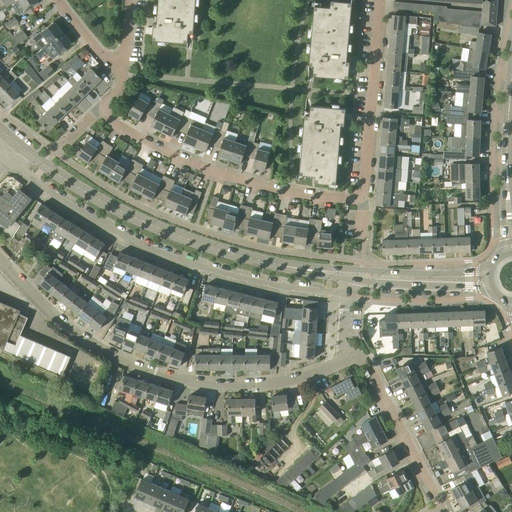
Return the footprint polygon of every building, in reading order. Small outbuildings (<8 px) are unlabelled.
[(16,0),(12,3),(16,11),(19,15),(24,11),(24,12),(32,6),(37,2),(36,0),(16,0)] [(158,0),(157,23),(154,23),(152,40),(188,43),(189,33),(194,34),(196,0),(158,0)] [(496,26),(498,0),(483,0),(482,12),(481,25),(496,26)] [(313,76),(335,78),(349,79),(350,62),(347,62),(352,3),(335,1),(335,2),(331,1),(330,8),(315,6),(309,65),(314,66),(313,76)] [(394,2),(393,9),(435,13),(434,21),(461,25),(479,29),(479,27),(480,27),(480,25),(481,25),(482,12),(481,11),(446,8),(446,7),(394,2)] [(411,21),(411,16),(406,16),(393,15),(391,34),(404,35),(405,20),(411,21)] [(5,24),(8,29),(18,23),(14,18),(5,24)] [(41,50),(62,33),(61,31),(62,31),(58,26),(57,27),(53,22),(32,39),(36,43),(41,50)] [(479,33),(479,29),(461,25),(460,32),(478,35),(477,42),(471,41),(470,49),(489,52),(492,35),(479,33)] [(421,27),(420,35),(429,36),(430,28),(421,27)] [(11,38),(16,45),(27,37),(22,30),(11,38)] [(65,50),(64,48),(70,43),(62,33),(41,50),(37,53),(41,57),(47,51),(52,57),(59,51),(61,53),(65,50)] [(408,53),(409,49),(410,35),(404,35),(391,34),(390,52),(408,53)] [(429,55),(430,37),(423,36),(421,55),(429,55)] [(10,49),(16,56),(21,52),(15,45),(10,49)] [(78,53),(81,58),(89,53),(86,48),(78,53)] [(486,70),(489,52),(470,49),(468,62),(462,61),(462,60),(453,58),(451,69),(460,71),(466,71),(467,71),(478,73),(479,68),(486,70)] [(390,52),(388,70),(401,72),(407,72),(408,57),(408,53),(390,52)] [(69,61),(72,65),(80,58),(77,55),(75,57),(74,56),(69,61)] [(63,72),(72,65),(69,61),(60,68),(63,72)] [(42,70),(39,73),(38,73),(44,80),(54,72),(49,65),(42,70)] [(29,66),(24,71),(29,77),(34,72),(29,66)] [(84,66),(77,69),(80,74),(87,71),(84,66)] [(82,77),(92,88),(101,79),(90,68),(82,77)] [(15,78),(19,75),(12,69),(9,72),(15,78)] [(399,90),(401,72),(388,70),(386,89),(399,90)] [(454,70),(454,79),(471,80),(471,76),(478,77),(478,73),(466,72),(460,71),(454,70)] [(51,78),(54,82),(60,78),(57,74),(51,78)] [(0,93),(9,84),(0,76),(0,93)] [(470,94),(483,95),(485,77),(478,77),(471,76),(471,80),(470,94)] [(83,97),(92,88),(82,77),(72,86),(83,97)] [(46,89),(54,82),(51,78),(43,85),(46,89)] [(16,91),(9,85),(9,84),(0,93),(0,96),(8,104),(18,94),(16,91)] [(74,105),(83,97),(72,86),(63,94),(74,105)] [(32,94),(35,98),(41,93),(38,89),(32,94)] [(398,108),(399,90),(386,89),(385,107),(398,108)] [(151,113),(157,102),(141,93),(129,114),(139,120),(145,109),(151,113)] [(483,95),(470,94),(464,93),(463,107),(447,106),(447,114),(468,116),(468,111),(482,112),(483,95)] [(27,104),(35,98),(32,94),(24,100),(27,104)] [(65,114),(74,105),(63,94),(55,103),(65,114)] [(173,109),(162,103),(164,100),(159,98),(157,102),(151,113),(156,115),(151,126),(162,131),(170,115),(173,109)] [(431,113),(440,111),(438,102),(428,105),(431,113)] [(56,122),(65,114),(55,103),(46,111),(56,122)] [(346,109),(341,108),(311,106),(310,116),(305,115),(300,175),(316,176),(315,183),(336,184),(342,126),(345,126),(346,109)] [(47,131),(56,122),(46,111),(37,120),(47,131)] [(461,136),(461,137),(480,138),(481,120),(468,120),(468,116),(447,114),(446,124),(467,125),(467,137),(461,136)] [(188,118),(183,115),(181,120),(170,115),(162,131),(172,137),(178,126),(183,129),(188,118)] [(410,120),(398,118),(384,117),(383,130),(397,131),(404,132),(405,127),(409,127),(410,120)] [(195,147),(203,129),(204,124),(194,120),(188,118),(183,129),(189,131),(184,142),(195,147)] [(215,129),(221,131),(223,123),(218,121),(216,127),(215,129)] [(225,138),(226,133),(229,124),(224,122),(223,123),(221,131),(216,143),(222,145),(218,156),(230,160),(236,141),(225,138)] [(216,143),(221,131),(215,129),(214,133),(203,129),(195,147),(206,151),(211,140),(216,143)] [(402,139),(402,137),(396,136),(397,131),(383,130),(382,142),(401,145),(402,139)] [(420,142),(421,142),(421,134),(413,133),(413,142),(420,142)] [(480,138),(461,137),(459,137),(459,151),(444,151),(443,159),(467,160),(467,155),(480,156),(480,138)] [(90,160),(95,164),(99,158),(108,144),(103,140),(97,148),(88,141),(80,153),(79,152),(77,155),(83,159),(83,161),(84,160),(88,163),(90,160)] [(251,154),(254,142),(249,141),(247,145),(236,141),(230,160),(241,164),(245,152),(251,154)] [(253,168),(265,171),(270,152),(259,149),(260,144),(254,142),(251,154),(256,156),(253,168)] [(420,146),(407,145),(401,145),(382,142),(380,155),(394,156),(395,151),(420,153),(420,146)] [(113,147),(108,144),(99,158),(95,164),(101,167),(99,170),(103,172),(103,174),(104,173),(109,176),(118,161),(108,155),(113,147)] [(394,156),(380,155),(379,167),(401,169),(402,157),(394,156)] [(128,167),(118,161),(109,176),(115,179),(114,180),(114,181),(115,180),(120,182),(121,179),(127,183),(138,162),(133,159),(128,167)] [(160,160),(156,168),(165,173),(169,165),(160,160)] [(136,191),(142,194),(149,179),(139,174),(144,165),(138,162),(127,183),(132,186),(131,189),(135,191),(135,192),(136,191)] [(467,182),(480,182),(479,164),(459,164),(459,182),(467,181),(467,182)] [(400,181),(401,169),(379,167),(378,180),(399,181),(400,181)] [(160,184),(149,179),(142,194),(147,197),(147,198),(147,199),(148,197),(152,200),(154,197),(160,199),(169,178),(164,176),(160,184)] [(169,208),(175,210),(182,194),(171,190),(175,181),(169,178),(160,199),(165,202),(164,205),(169,207),(168,208),(169,209),(169,208)] [(398,190),(399,181),(378,180),(377,192),(403,194),(404,190),(398,190)] [(480,182),(467,182),(467,199),(480,199),(480,182)] [(20,190),(21,190),(20,189),(1,213),(0,212),(0,227),(13,238),(20,227),(21,225),(14,220),(32,198),(31,198),(31,199),(20,190)] [(192,198),(182,194),(175,210),(181,212),(180,214),(181,214),(181,213),(186,215),(187,211),(193,214),(202,192),(196,190),(192,198)] [(403,194),(377,192),(376,205),(398,207),(399,200),(407,201),(407,195),(403,194)] [(222,227),(227,210),(216,207),(219,198),(213,196),(206,218),(212,220),(211,223),(216,225),(215,226),(216,226),(216,225),(222,227)] [(45,224),(53,211),(42,204),(34,217),(45,224)] [(238,214),(227,210),(222,227),(228,229),(228,230),(229,229),(234,230),(235,227),(241,229),(247,206),(241,205),(238,214)] [(258,236),(262,220),(251,217),(253,208),(247,206),(241,229),(247,230),(246,234),(251,235),(251,236),(252,236),(252,235),(258,236)] [(457,226),(457,232),(457,237),(458,252),(471,251),(471,241),(471,237),(465,237),(464,218),(471,217),(471,207),(457,208),(457,226)] [(327,216),(335,217),(335,211),(335,209),(327,208),(327,216)] [(55,230),(63,218),(53,211),(45,224),(55,230)] [(277,237),(281,214),(275,213),(273,222),(262,220),(258,236),(264,238),(264,239),(265,239),(265,238),(270,239),(271,236),(277,237)] [(297,226),(286,225),(287,215),(281,214),(277,237),(283,238),(283,241),(288,242),(288,244),(288,242),(294,243),(297,226)] [(62,243),(66,237),(65,237),(73,224),(63,218),(55,230),(51,237),(62,243)] [(396,254),(408,253),(408,239),(408,233),(407,227),(407,218),(403,218),(403,231),(395,231),(395,234),(395,239),(396,254)] [(308,228),(297,226),(294,243),(301,244),(301,246),(301,244),(306,245),(307,242),(313,243),(316,220),(310,219),(308,228)] [(313,243),(317,243),(320,243),(319,247),(324,247),(324,248),(325,249),(325,247),(333,248),(333,245),(332,245),(333,230),(322,230),(322,220),(316,220),(313,243)] [(84,230),(73,224),(65,237),(66,237),(76,243),(84,230)] [(86,250),(94,237),(84,230),(76,243),(86,250)] [(33,243),(35,239),(28,234),(25,238),(33,243)] [(94,237),(86,250),(97,256),(105,244),(94,237)] [(457,237),(451,238),(445,238),(446,252),(458,252),(457,237)] [(443,238),(433,239),(433,252),(446,252),(445,238),(443,238)] [(40,248),(43,243),(35,239),(33,243),(40,248)] [(395,239),(383,240),(383,254),(396,254),(395,239)] [(420,239),(408,239),(408,253),(421,253),(420,239)] [(433,239),(429,239),(420,239),(421,253),(433,252),(433,239)] [(55,254),(57,249),(50,245),(47,249),(55,254)] [(63,259),(65,254),(57,249),(55,254),(63,259)] [(126,270),(132,256),(120,252),(118,257),(111,254),(104,268),(113,272),(115,266),(126,270)] [(138,275),(144,261),(132,256),(126,270),(138,275)] [(76,267),(78,262),(70,258),(68,262),(76,267)] [(67,270),(69,266),(62,261),(59,266),(67,270)] [(150,280),(155,266),(144,261),(138,275),(150,280)] [(84,272),(86,267),(78,262),(76,267),(84,272)] [(40,284),(50,292),(59,280),(63,275),(53,267),(52,269),(47,265),(40,273),(40,274),(45,277),(40,284)] [(90,276),(95,279),(101,268),(95,265),(90,276)] [(67,270),(74,275),(77,271),(69,266),(67,270)] [(161,284),(167,270),(155,266),(150,280),(161,284)] [(161,284),(159,292),(169,296),(172,289),(173,289),(178,275),(167,270),(161,284)] [(88,284),(91,279),(83,274),(80,279),(88,284)] [(178,275),(173,289),(171,294),(182,298),(184,293),(184,294),(190,280),(178,275)] [(88,284),(95,288),(98,284),(91,279),(88,284)] [(59,299),(69,288),(59,280),(50,292),(59,299)] [(112,292),(115,287),(106,282),(104,286),(112,292)] [(215,302),(219,288),(206,285),(202,299),(215,302)] [(110,295),(112,292),(104,286),(101,290),(110,295)] [(120,295),(122,291),(115,287),(112,292),(120,295)] [(69,307),(78,295),(69,288),(59,299),(69,307)] [(228,305),(231,291),(219,288),(215,302),(228,305)] [(239,308),(243,293),(231,291),(228,305),(225,313),(237,316),(239,308)] [(251,311),(254,296),(243,293),(239,308),(238,314),(249,317),(250,314),(251,311)] [(78,315),(88,303),(78,295),(69,307),(78,315)] [(251,311),(263,314),(267,299),(254,296),(251,311)] [(267,299),(263,314),(275,317),(279,302),(267,299)] [(112,302),(108,310),(115,314),(119,306),(112,302)] [(88,322),(97,311),(88,303),(78,315),(88,322)] [(163,313),(165,308),(161,306),(156,304),(154,309),(163,313)] [(0,305),(0,350),(2,351),(2,350),(11,354),(10,355),(61,377),(69,356),(19,335),(27,318),(18,314),(18,313),(0,305)] [(296,315),(295,319),(317,321),(318,308),(303,307),(303,315),(296,314),(296,315)] [(171,315),(172,311),(165,308),(163,313),(171,316),(171,315)] [(478,331),(478,333),(481,333),(480,325),(486,324),(486,310),(473,311),(474,325),(473,325),(473,331),(474,331),(478,331)] [(97,311),(88,322),(98,330),(107,319),(97,311)] [(449,326),(461,325),(461,311),(448,312),(449,326)] [(473,311),(461,311),(461,325),(473,325),(474,325),(473,311)] [(436,312),(423,313),(424,327),(436,326),(436,312)] [(436,326),(449,326),(448,312),(436,312),(436,326)] [(398,328),(411,327),(411,313),(398,314),(398,328)] [(411,327),(424,327),(423,313),(411,313),(411,327)] [(385,314),(385,320),(379,320),(380,337),(393,336),(393,349),(399,348),(399,340),(399,334),(398,328),(398,314),(385,314)] [(316,333),(317,321),(295,319),(295,332),(316,333)] [(234,330),(236,321),(235,321),(235,325),(226,324),(225,329),(234,330)] [(243,332),(244,326),(244,322),(236,321),(234,330),(243,332)] [(188,336),(193,337),(195,328),(183,323),(182,328),(190,331),(188,336)] [(122,343),(128,329),(116,324),(111,338),(122,343)] [(134,348),(140,334),(128,329),(122,343),(134,348)] [(315,346),(316,333),(295,332),(294,344),(295,344),(315,346)] [(145,353),(151,339),(140,334),(134,348),(145,353)] [(174,348),(173,348),(176,339),(166,334),(162,343),(157,357),(168,362),(174,348)] [(277,349),(278,337),(274,337),(270,337),(269,342),(269,348),(277,349)] [(162,343),(151,339),(145,353),(157,357),(162,343)] [(176,341),(174,346),(185,350),(187,344),(176,341)] [(314,358),(315,346),(295,344),(294,356),(300,356),(300,357),(314,358)] [(491,364),(505,358),(501,347),(487,352),(491,364)] [(174,348),(168,362),(180,367),(186,353),(174,348)] [(209,355),(208,355),(208,349),(196,349),(196,370),(209,370),(209,355)] [(286,353),(283,353),(278,352),(277,365),(285,366),(286,353)] [(221,370),(221,355),(209,355),(209,370),(221,370)] [(233,370),(233,355),(221,355),(221,370),(233,370)] [(246,370),(246,355),(233,355),(233,370),(246,370)] [(258,370),(258,355),(246,355),(246,370),(258,370)] [(258,355),(258,370),(271,370),(270,355),(258,355)] [(496,374),(509,369),(505,358),(491,364),(496,374)] [(476,364),(478,369),(486,366),(484,360),(476,363),(476,364)] [(402,380),(415,373),(410,362),(396,369),(402,380)] [(421,370),(428,367),(426,362),(419,366),(421,370)] [(486,366),(478,369),(480,374),(488,371),(486,366)] [(426,380),(423,375),(431,371),(428,367),(421,370),(420,370),(415,373),(402,380),(407,390),(421,383),(420,383),(426,380)] [(491,382),(494,388),(500,385),(511,380),(511,376),(509,369),(496,374),(489,377),(491,382)] [(331,387),(336,397),(347,391),(351,399),(362,394),(352,374),(344,378),(345,380),(331,387)] [(125,400),(130,403),(133,394),(138,380),(125,376),(121,390),(127,392),(125,400)] [(145,398),(150,383),(138,380),(133,394),(145,398)] [(511,380),(500,385),(504,397),(511,393),(511,380)] [(491,382),(484,385),(486,390),(494,388),(491,382)] [(157,401),(161,387),(150,383),(145,398),(157,401)] [(413,400),(426,394),(431,391),(439,387),(436,383),(423,389),(421,383),(407,390),(413,400)] [(161,387),(157,401),(169,405),(173,391),(161,387)] [(439,387),(431,391),(434,396),(441,392),(439,387)] [(494,388),(486,390),(488,396),(496,393),(494,388)] [(105,393),(101,403),(110,406),(113,396),(105,393)] [(413,400),(418,411),(431,404),(426,394),(413,400)] [(204,416),(207,398),(190,395),(188,406),(176,404),(171,418),(179,419),(182,420),(183,415),(188,416),(188,414),(204,416)] [(300,410),(299,407),(296,397),(287,399),(287,395),(272,397),(274,411),(275,418),(280,417),(279,410),(288,409),(288,411),(300,410)] [(123,417),(128,408),(130,403),(125,400),(122,398),(119,403),(115,402),(111,412),(123,417)] [(243,422),(243,416),(242,399),(228,400),(229,423),(243,422)] [(243,416),(250,416),(250,422),(256,422),(256,399),(242,399),(243,416)] [(338,426),(344,420),(325,401),(320,407),(338,426)] [(418,411),(423,421),(436,415),(441,412),(449,408),(447,403),(439,407),(436,401),(431,404),(418,411)] [(135,412),(136,412),(138,407),(130,403),(128,408),(135,412)] [(452,413),(451,412),(449,408),(441,412),(444,417),(452,413)] [(496,418),(504,415),(502,410),(494,413),(496,418)] [(150,419),(152,415),(144,411),(142,415),(143,416),(150,419)] [(439,419),(436,415),(423,421),(428,432),(431,430),(432,430),(442,425),(439,419)] [(498,424),(506,421),(504,415),(496,418),(498,424)] [(349,454),(360,445),(361,446),(370,441),(369,439),(375,436),(378,437),(385,434),(376,416),(362,424),(366,432),(353,438),(353,439),(345,446),(349,454)] [(473,435),(467,424),(463,416),(442,426),(442,425),(432,430),(438,443),(446,460),(462,452),(461,449),(469,445),(471,449),(478,446),(477,445),(473,435)] [(179,419),(171,418),(166,435),(173,438),(179,419)] [(203,418),(201,432),(210,433),(212,425),(212,419),(203,418)] [(309,440),(316,433),(305,422),(298,428),(309,440)] [(227,436),(227,435),(227,425),(212,425),(210,433),(208,448),(207,453),(207,455),(214,456),(217,436),(227,436)] [(481,435),(484,443),(486,442),(485,441),(486,440),(487,441),(493,438),(489,431),(481,435)] [(201,432),(199,446),(208,448),(210,433),(201,432)] [(511,437),(511,435),(511,433),(510,432),(502,435),(504,440),(511,437)] [(349,454),(354,465),(359,461),(364,457),(366,456),(365,452),(374,448),(388,441),(385,434),(378,437),(375,436),(369,439),(370,441),(361,446),(360,445),(350,453),(349,454)] [(502,456),(498,448),(496,443),(494,438),(493,438),(487,441),(486,440),(485,441),(486,442),(484,443),(479,445),(479,444),(477,445),(478,446),(471,449),(469,445),(461,449),(462,452),(446,460),(452,472),(461,468),(464,474),(456,478),(456,479),(488,463),(502,456)] [(277,443),(285,451),(289,447),(282,439),(277,443)] [(273,447),(276,444),(272,440),(266,446),(270,450),(273,447)] [(273,447),(281,455),(285,451),(277,443),(276,444),(273,447)] [(314,446),(307,453),(314,461),(321,454),(314,446)] [(269,451),(276,459),(281,455),(273,447),(270,450),(269,451)] [(378,466),(374,468),(377,473),(386,469),(399,462),(393,450),(380,456),(376,458),(380,464),(377,466),(378,466)] [(264,456),(272,464),(276,459),(269,451),(264,456)] [(310,465),(314,461),(307,453),(302,457),(310,465)] [(241,455),(226,456),(226,461),(237,465),(241,465),(241,455)] [(260,460),(268,468),(272,464),(264,456),(260,460)] [(367,456),(366,456),(364,457),(359,461),(363,465),(371,462),(367,456)] [(496,462),(499,468),(511,461),(511,460),(509,456),(496,462)] [(305,469),(310,465),(302,457),(298,461),(305,469)] [(260,460),(255,464),(263,472),(268,468),(260,460)] [(301,473),(303,472),(305,469),(298,461),(293,465),(301,473)] [(359,461),(354,465),(361,473),(366,469),(363,465),(359,461)] [(259,476),(263,472),(255,464),(248,471),(259,476)] [(289,469),(297,477),(301,473),(293,465),(289,469)] [(354,465),(350,468),(357,477),(361,473),(354,465)] [(311,476),(315,472),(310,466),(305,470),(311,476)] [(337,478),(341,475),(344,473),(341,468),(332,474),(335,479),(337,478)] [(357,477),(350,468),(346,471),(352,480),(357,477)] [(377,473),(374,468),(367,472),(370,477),(377,473)] [(292,482),(293,481),(297,477),(289,469),(285,473),(292,482)] [(384,486),(380,489),(382,494),(408,480),(403,470),(388,477),(386,475),(380,479),(381,481),(384,486)] [(346,471),(344,473),(341,475),(348,483),(352,480),(346,471)] [(457,499),(479,487),(471,472),(465,475),(453,481),(456,487),(452,489),(457,499)] [(285,473),(280,478),(288,486),(292,482),(285,473)] [(341,475),(337,478),(344,487),(348,483),(341,475)] [(285,488),(288,486),(280,478),(274,483),(285,488)] [(337,478),(335,479),(333,481),(339,490),(344,487),(337,478)] [(144,500),(152,483),(142,479),(137,491),(135,496),(144,500)] [(292,482),(290,484),(297,492),(301,488),(294,480),(292,482)] [(333,481),(328,485),(335,494),(339,490),(333,481)] [(161,487),(152,483),(144,500),(154,505),(161,487)] [(335,494),(328,485),(324,488),(331,497),(335,494)] [(376,495),(374,491),(371,485),(366,488),(373,498),(376,495)] [(171,491),(161,487),(154,505),(163,509),(171,491)] [(486,501),(479,487),(457,499),(463,508),(467,506),(470,511),(481,504),(486,501)] [(324,488),(320,492),(326,500),(331,497),(324,488)] [(373,498),(366,488),(361,491),(368,501),(373,498)] [(172,511),(180,495),(171,491),(163,509),(170,511),(172,511)] [(368,501),(361,491),(357,495),(364,504),(367,502),(368,501)] [(325,507),(326,500),(320,492),(309,500),(325,507)] [(184,511),(190,499),(180,495),(172,511),(184,511)] [(364,504),(357,495),(352,498),(359,507),(364,504)] [(380,502),(377,496),(376,495),(373,498),(368,501),(367,502),(372,508),(380,502)] [(354,511),(359,507),(352,498),(348,501),(348,502),(354,511)] [(343,505),(348,511),(352,511),(354,511),(348,502),(343,505)] [(206,511),(209,508),(199,503),(195,511),(206,511)]
